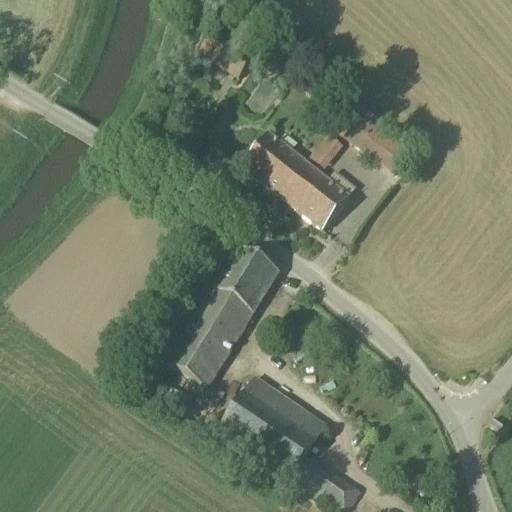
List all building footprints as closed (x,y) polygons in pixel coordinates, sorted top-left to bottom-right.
[(240,82),(252,66),(213,37),(201,53),(240,82)] [(269,63),(267,75),(281,78),(284,66),(269,63)] [(401,183),(413,167),(346,117),(334,133),(401,183)] [(327,136),(309,159),(325,171),(342,148),(327,136)] [(280,203),(306,168),(268,138),(241,171),(280,203)] [(323,236),(350,200),(306,168),(280,203),(316,231),(323,236)] [(168,369),(206,392),(278,276),(238,252),(168,369)] [(349,511),(359,497),(306,463),(326,432),(253,383),(211,448),(285,496),(291,486),(332,511),(349,511)] [(500,435),(505,428),(495,421),(490,427),(500,435)]
